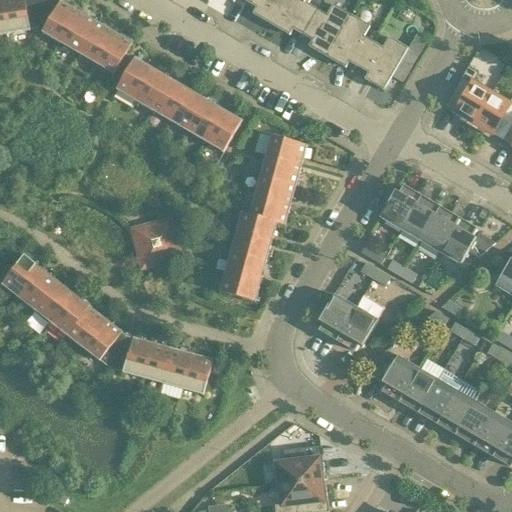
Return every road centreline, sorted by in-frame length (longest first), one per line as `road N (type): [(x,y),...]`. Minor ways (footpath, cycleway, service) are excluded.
road 1 (residential): [(395,137),(150,0)]
road 2 (residential): [(290,384),(280,354),(292,318),(395,137)]
road 3 (residential): [(133,511),(290,384)]
road 4 (residential): [(511,200),(395,137)]
road 5 (residential): [(511,506),(391,452)]
road 6 (residential): [(395,137),(461,25)]
road 7 (residential): [(391,452),(290,384)]
